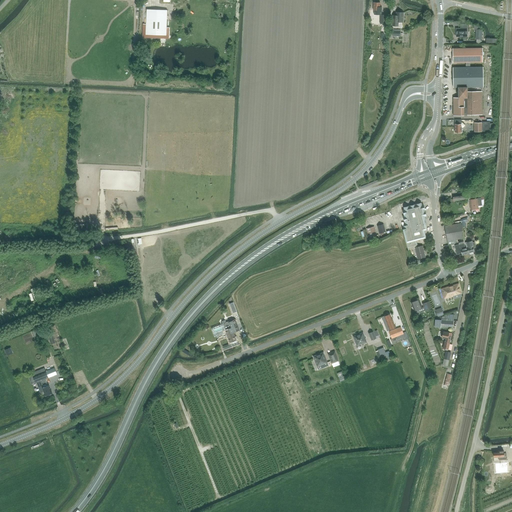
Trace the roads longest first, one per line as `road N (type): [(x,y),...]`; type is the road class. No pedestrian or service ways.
road 1 (unclassified): [(0,444),(104,393),(232,256),(362,172),(405,99),(438,93)]
road 2 (unclassified): [(182,377),(445,274)]
road 3 (primary): [(216,288),(161,354),(75,511)]
road 4 (primary): [(430,170),(283,234),(216,288)]
road 5 (primary): [(216,288),(291,236),(431,174)]
road 6 (residential): [(456,511),(511,282)]
